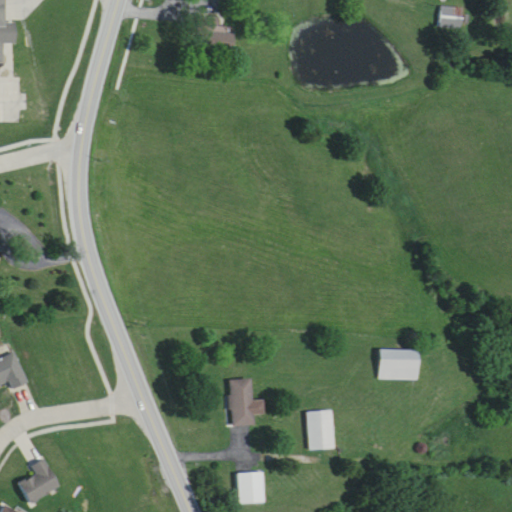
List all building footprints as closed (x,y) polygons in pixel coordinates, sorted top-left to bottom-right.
[(0,0),(0,63),(4,63),(5,43),(16,43),(16,25),(5,25),(5,0),(0,0)] [(464,6),(440,6),(440,28),(464,28),(464,6)] [(380,350),(380,380),(418,380),(418,350),(380,350)] [(254,427),(253,380),(231,381),(232,427),(254,427)] [(335,450),(333,411),(308,412),(310,451),(335,450)] [(30,467),(35,476),(20,483),(30,504),(61,488),(46,459),(30,467)] [(239,505),(265,504),(264,473),(239,474),(239,505)]
